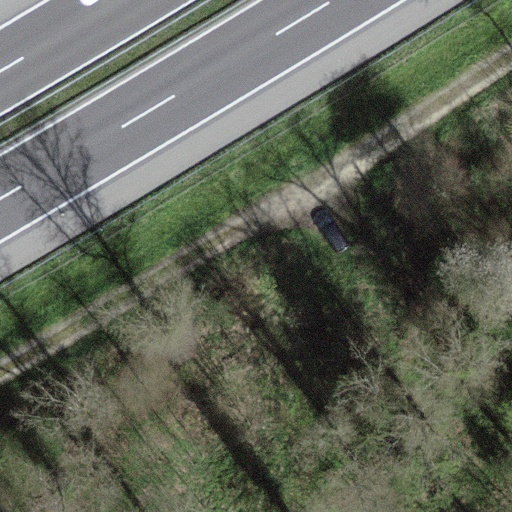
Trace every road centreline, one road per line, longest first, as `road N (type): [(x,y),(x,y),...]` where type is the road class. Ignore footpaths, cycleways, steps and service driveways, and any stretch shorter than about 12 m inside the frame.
road 1 (track): [(0,372),(511,44)]
road 2 (motorway): [(0,198),(332,0)]
road 3 (motorway): [(117,0),(0,70)]
